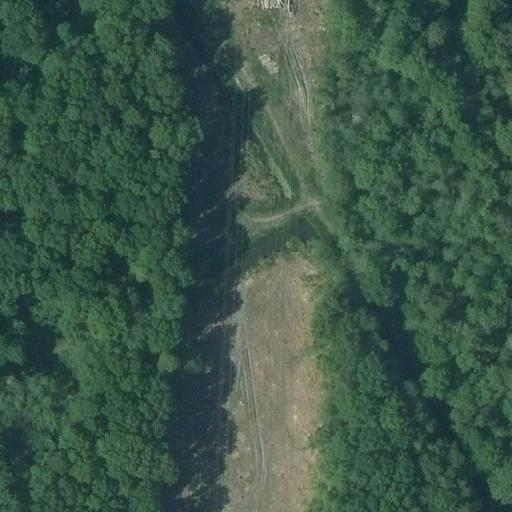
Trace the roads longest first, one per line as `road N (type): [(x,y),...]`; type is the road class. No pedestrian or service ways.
road 1 (track): [(511,497),(494,507),(187,0)]
road 2 (track): [(0,391),(310,201)]
